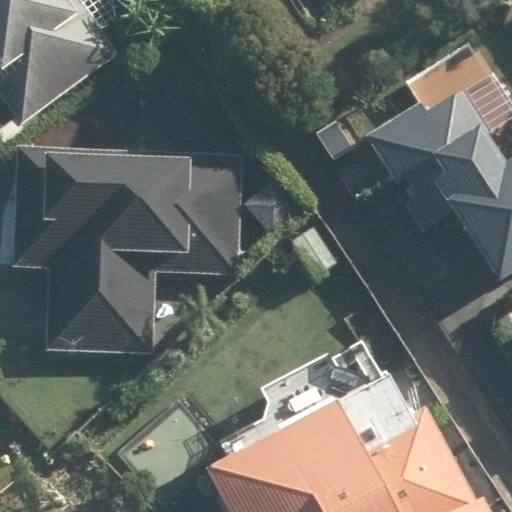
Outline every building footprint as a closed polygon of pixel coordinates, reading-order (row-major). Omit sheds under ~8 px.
[(0,0),(0,101),(26,136),(121,63),(72,0),(0,0)] [(416,106),(367,141),(414,207),(403,215),(423,243),(445,227),(498,301),(511,290),(511,169),(501,177),(481,150),(497,138),(463,90),(424,118),(416,106)] [(242,164),(16,153),(10,270),(53,272),(49,357),(154,362),(158,280),(236,283),(242,164)] [(278,179),(243,212),(271,243),(307,211),(278,179)] [(343,263),(315,230),(277,263),(306,295),(343,263)] [(483,511),(407,368),(203,477),(221,511),(483,511)]
